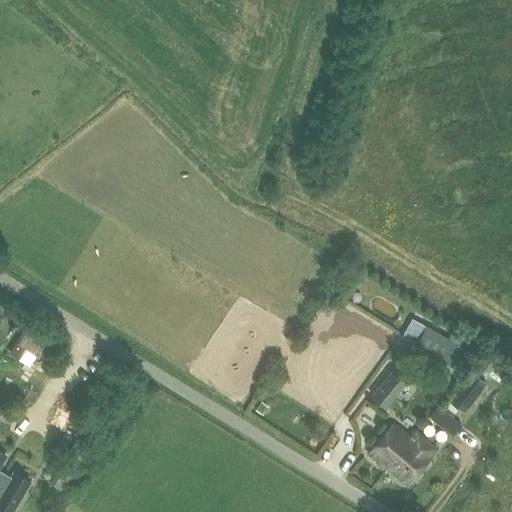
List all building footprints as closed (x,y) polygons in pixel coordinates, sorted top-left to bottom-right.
[(461,371),(472,350),(420,324),(423,319),(413,314),(401,336),(415,344),(414,346),(461,371)] [(14,344),(35,356),(45,362),(53,348),(23,330),(14,344)] [(369,395),(385,408),(406,383),(390,370),(369,395)] [(467,397),(453,387),(439,406),(453,416),(467,397)] [(427,416),(452,435),(460,424),(436,405),(427,416)] [(391,424),(368,454),(392,472),(417,435),(413,432),(408,438),(391,424)] [(435,448),(417,435),(392,472),(407,484),(435,448)] [(10,511),(29,480),(13,471),(10,477),(0,471),(0,461),(4,454),(0,451),(0,506),(8,511),(10,511)]
